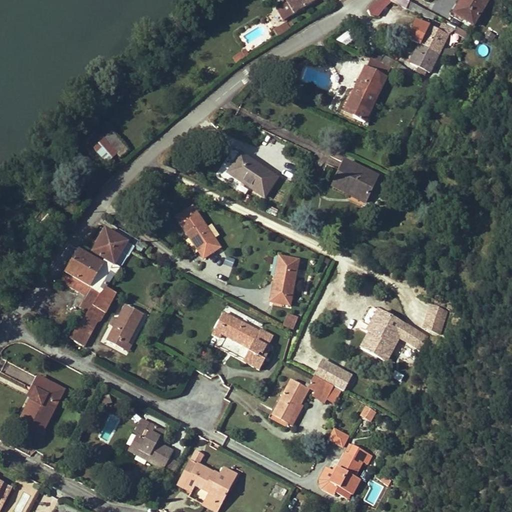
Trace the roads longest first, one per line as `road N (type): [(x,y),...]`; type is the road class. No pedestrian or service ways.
road 1 (residential): [(6,326),(110,193),(159,148),(222,91),(361,0)]
road 2 (unknown): [(148,159),(342,258)]
road 3 (residential): [(197,423),(6,326)]
road 4 (unknown): [(98,209),(154,254),(256,300)]
road 5 (unknown): [(203,390),(245,406),(272,435),(294,430),(309,408)]
road 6 (residential): [(113,511),(0,452)]
